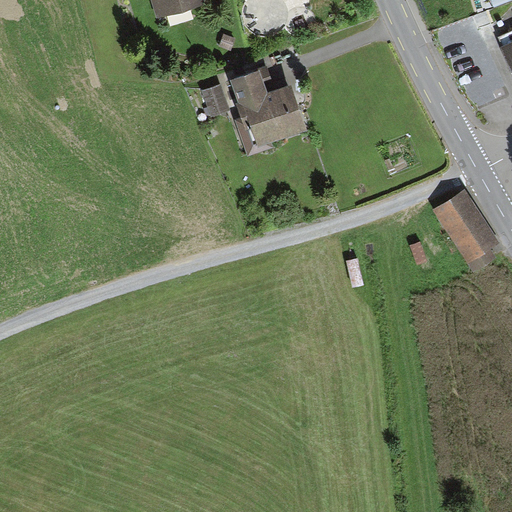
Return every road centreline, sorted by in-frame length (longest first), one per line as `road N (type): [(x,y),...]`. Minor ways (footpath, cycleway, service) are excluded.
road 1 (track): [(0,329),(474,170)]
road 2 (tertiary): [(474,170),(391,0)]
